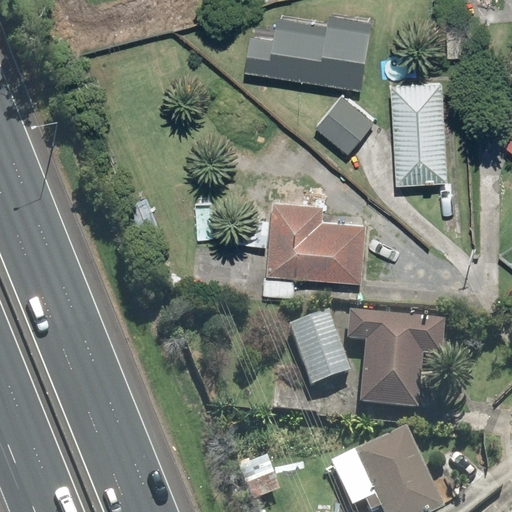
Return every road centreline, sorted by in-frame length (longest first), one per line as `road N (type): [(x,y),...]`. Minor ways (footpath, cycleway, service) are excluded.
road 1 (motorway): [(0,184),(131,511)]
road 2 (motorway): [(61,511),(0,360)]
